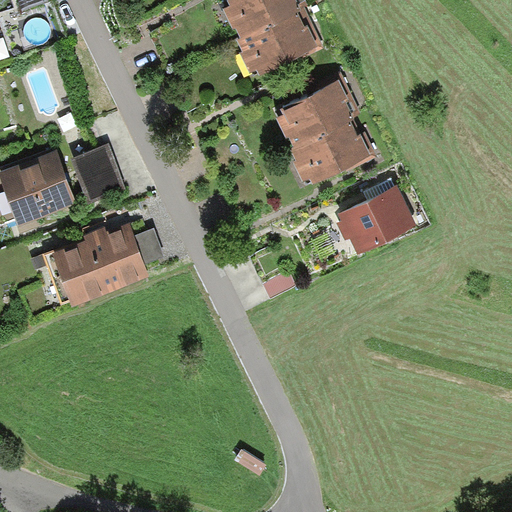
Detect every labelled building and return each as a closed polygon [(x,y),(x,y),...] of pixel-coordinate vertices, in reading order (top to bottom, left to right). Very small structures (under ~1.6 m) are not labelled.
[(299,0),(218,0),(212,4),(250,76),(320,38),(299,0)] [(339,78),(268,116),(307,188),(377,150),(339,78)] [(102,145),(70,157),(86,199),(118,187),(102,145)] [(55,149),(0,168),(0,181),(15,223),(74,202),(55,149)] [(392,189),(332,218),(350,257),(411,229),(392,189)] [(148,253),(164,251),(159,222),(143,224),(148,253)] [(126,224),(51,252),(70,304),(146,275),(126,224)]
